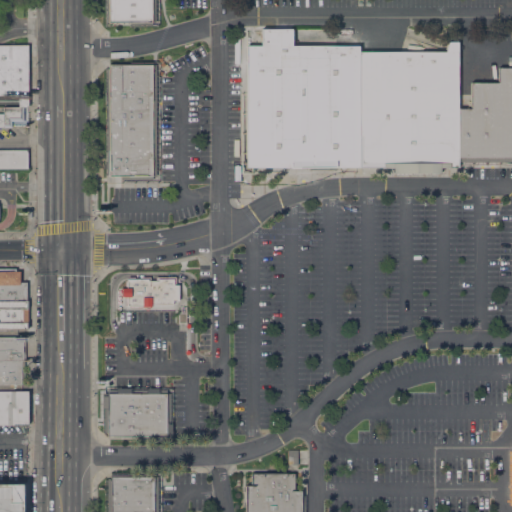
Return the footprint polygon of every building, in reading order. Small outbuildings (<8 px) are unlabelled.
[(157,0),(157,26),(130,26),(130,22),(105,22),(105,0),(157,0)] [(360,167),(353,168),(353,174),(241,174),(241,93),(246,93),(246,46),(261,46),(261,29),(292,29),(292,45),(359,46),(359,52),(360,167)] [(359,52),(446,52),(448,42),(458,42),(458,109),(458,158),(458,167),(443,167),(443,176),(391,176),(391,168),(360,167),(359,52)] [(0,45),(27,45),(27,106),(24,108),(18,106),(18,96),(0,96),(0,45)] [(158,62),(158,182),(121,182),(121,176),(109,176),(109,175),(105,175),(105,69),(109,69),(109,64),(130,64),(130,62),(158,62)] [(471,109),(471,82),(498,82),(498,68),(511,68),(511,165),(503,164),(459,164),(459,158),(458,158),(458,109),(471,109)] [(24,108),(23,121),(11,121),(11,127),(0,127),(0,114),(3,114),(3,106),(18,106),(24,108)] [(0,169),(0,150),(27,150),(27,169),(0,169)] [(0,329),(0,269),(15,269),(15,271),(20,271),(20,282),(26,282),(26,329),(0,329)] [(177,300),(171,300),(171,304),(150,304),(150,307),(141,307),(141,305),(140,305),(140,308),(128,308),(128,306),(126,306),(126,304),(123,304),(123,297),(120,297),(120,292),(121,292),(121,288),(123,288),(123,280),(126,280),(126,278),(140,279),(140,277),(149,277),(149,281),(154,281),(154,277),(174,277),(174,285),(177,285),(177,300)] [(0,384),(0,336),(25,336),(25,361),(24,361),(24,384),(0,384)] [(108,433),(104,433),(104,393),(107,393),(107,390),(166,390),(166,394),(170,394),(170,436),(167,436),(167,440),(138,440),(138,436),(108,436),(108,433)] [(28,424),(0,424),(0,391),(28,391),(28,424)] [(288,450),(297,450),(297,465),(288,465),(288,450)] [(293,472),(293,489),(300,489),(300,494),(304,494),(304,511),(244,511),(244,484),(250,484),(250,472),(293,472)] [(158,511),(105,511),(105,480),(110,480),(110,473),(154,473),(154,476),(158,476),(158,511)] [(0,482),(0,511),(22,511),(22,483),(0,482)]
